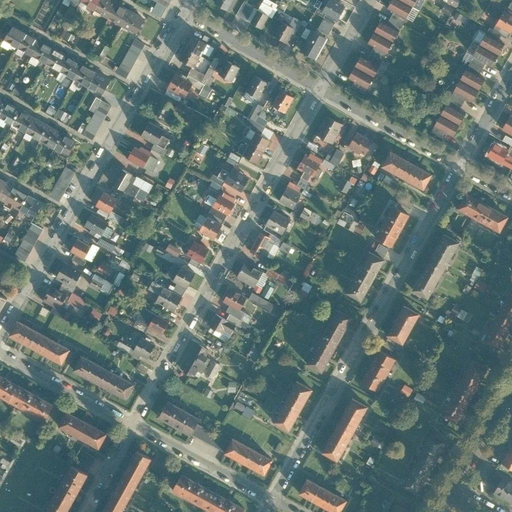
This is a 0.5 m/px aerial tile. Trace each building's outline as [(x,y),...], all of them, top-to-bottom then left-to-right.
[(82,0),(81,2),(95,10),(100,0),(82,0)] [(114,0),(100,0),(95,10),(109,18),(118,2),(114,0)] [(162,16),(171,0),(158,0),(153,10),(162,16)] [(216,0),(215,3),(228,10),(233,0),(216,0)] [(340,18),(346,6),(334,0),(315,0),(313,5),(340,18)] [(406,18),(413,6),(401,0),(391,0),(387,7),(394,11),(406,18)] [(132,10),(118,2),(109,18),(123,26),(132,10)] [(251,23),(261,28),(273,8),(262,2),(251,23)] [(244,3),(237,14),(248,20),(254,9),(244,3)] [(446,4),(443,11),(452,15),(455,8),(446,4)] [(496,23),(511,32),(511,30),(511,14),(493,4),(489,13),(499,19),(496,23)] [(132,10),(123,26),(137,34),(146,18),(132,10)] [(390,16),(403,23),(406,18),(394,11),(390,16)] [(273,35),(286,42),(295,27),(290,25),(293,19),(286,15),(283,21),(282,20),(273,35)] [(387,22),(400,29),(403,23),(390,16),(387,22)] [(329,35),(336,23),(325,17),(318,29),(329,35)] [(457,28),(461,21),(454,18),(451,24),(457,28)] [(387,22),(381,19),(374,31),(393,41),(400,29),(387,22)] [(301,37),(307,27),(302,24),(296,34),(301,37)] [(13,25),(4,40),(18,48),(27,32),(13,25)] [(485,33),(498,40),(502,34),(489,26),(485,33)] [(300,51),(316,59),(327,37),(312,29),(300,51)] [(393,41),(374,31),(368,43),(374,46),(386,53),(393,41)] [(41,40),(27,32),(18,48),(33,56),(41,40)] [(479,44),(498,55),(505,44),(498,40),(485,33),(479,44)] [(186,48),(202,56),(208,45),(192,37),(186,48)] [(126,78),(146,44),(136,38),(116,73),(126,78)] [(41,40),(33,56),(47,64),(56,48),(41,40)] [(479,44),(473,55),(486,62),(492,66),(498,55),(479,44)] [(374,46),(370,52),(383,59),(386,53),(374,46)] [(70,56),(56,48),(47,64),(61,72),(70,56)] [(186,48),(180,59),(195,67),(202,56),(186,48)] [(367,58),(380,65),(383,59),(370,52),(367,58)] [(367,58),(361,54),(354,66),(373,77),(380,65),(367,58)] [(486,62),(473,55),(469,62),(482,69),(486,62)] [(70,56),(61,72),(75,79),(84,64),(70,56)] [(226,59),(218,73),(232,81),(240,67),(226,59)] [(478,76),(482,69),(469,62),(465,69),(478,76)] [(98,72),(84,64),(75,79),(89,87),(98,72)] [(373,77),(354,66),(348,78),(354,81),(367,88),(373,77)] [(205,74),(193,68),(190,75),(201,81),(205,74)] [(459,80),(479,90),(485,79),(478,76),(465,69),(459,80)] [(98,72),(89,87),(102,95),(111,79),(98,72)] [(194,83),(176,74),(168,88),(179,94),(186,98),(194,83)] [(267,83),(254,76),(246,90),(259,97),(267,83)] [(459,80),(453,91),(466,98),(473,101),(479,90),(459,80)] [(367,88),(354,81),(351,87),(364,94),(367,88)] [(179,94),(168,88),(165,93),(176,99),(179,94)] [(294,97),(280,90),(273,105),(286,112),(294,97)] [(466,98),(453,91),(450,97),(463,104),(466,98)] [(227,94),(222,108),(231,111),(237,98),(227,94)] [(163,97),(154,113),(172,123),(177,115),(171,112),(175,104),(163,97)] [(459,110),(463,104),(450,97),(446,103),(459,110)] [(93,139),(112,106),(102,100),(83,134),(93,139)] [(8,101),(0,114),(0,118),(13,125),(22,109),(8,101)] [(259,103),(251,118),(266,126),(269,121),(259,116),(264,106),(259,103)] [(440,115),(459,125),(465,113),(459,110),(446,103),(440,115)] [(35,117),(22,109),(13,125),(27,133),(35,117)] [(511,115),(510,114),(502,129),(511,134),(511,115)] [(344,124),(328,115),(317,134),(333,143),(344,124)] [(440,115),(434,126),(447,133),(453,136),(459,125),(440,115)] [(35,117),(27,133),(41,141),(49,125),(35,117)] [(263,132),(266,126),(251,118),(248,124),(263,132)] [(149,122),(142,135),(155,143),(166,149),(171,139),(163,135),(165,130),(149,122)] [(64,133),(49,125),(41,141),(55,148),(64,133)] [(447,133),(434,126),(431,132),(443,138),(447,133)] [(257,132),(251,143),(264,151),(270,139),(257,132)] [(373,141),(357,132),(350,146),(354,148),(353,150),(361,154),(362,153),(366,155),(373,141)] [(64,133),(55,148),(69,156),(77,140),(64,133)] [(166,149),(155,143),(152,148),(165,155),(168,150),(166,149)] [(199,150),(206,154),(210,147),(203,143),(199,150)] [(244,156),(257,163),(264,151),(251,143),(244,156)] [(495,143),(488,155),(511,168),(511,158),(506,156),(508,151),(495,143)] [(135,146),(128,158),(137,163),(153,172),(160,160),(151,155),(152,153),(142,148),(141,149),(135,146)] [(346,153),(338,149),(331,162),(338,166),(346,153)] [(232,152),(229,161),(239,164),(242,155),(232,152)] [(411,163),(390,152),(382,168),(403,179),(411,163)] [(306,154),(298,167),(314,177),(322,164),(306,154)] [(433,175),(411,163),(403,179),(424,190),(433,175)] [(60,201),(76,172),(65,167),(49,195),(60,201)] [(223,168),(218,176),(225,181),(243,191),(250,179),(233,169),(231,172),(223,168)] [(122,170),(114,185),(135,197),(133,200),(141,205),(148,191),(134,184),(137,177),(122,170)] [(213,181),(222,186),(225,181),(218,176),(213,174),(210,179),(213,181)] [(1,179),(0,181),(0,199),(6,203),(15,187),(1,179)] [(222,186),(213,181),(209,187),(219,192),(222,186)] [(29,194),(15,187),(6,203),(20,211),(29,194)] [(287,187),(279,201),(294,209),(302,195),(287,187)] [(104,192),(97,205),(100,207),(111,213),(118,200),(104,192)] [(489,205),(467,193),(458,210),(480,222),(489,205)] [(29,194),(20,211),(34,218),(43,202),(29,194)] [(224,196),(220,194),(214,206),(228,214),(230,215),(236,203),(235,202),(236,200),(225,194),(224,196)] [(400,209),(410,214),(415,204),(406,199),(400,209)] [(393,205),(375,237),(394,248),(412,216),(410,214),(400,209),(393,205)] [(489,205),(480,222),(501,233),(510,216),(489,205)] [(228,214),(214,206),(210,212),(225,220),(228,214)] [(111,213),(100,207),(98,212),(108,218),(111,213)] [(309,220),(314,211),(308,207),(302,216),(309,220)] [(274,210),(266,225),(277,231),(283,235),(292,220),(274,210)] [(222,225),(225,220),(210,212),(208,216),(222,225)] [(109,223),(92,214),(85,227),(102,236),(109,223)] [(208,216),(199,230),(215,240),(224,225),(222,225),(208,216)] [(25,262),(44,229),(34,223),(15,256),(25,262)] [(277,231),(266,225),(264,229),(275,235),(277,231)] [(261,232),(250,250),(264,258),(265,256),(268,257),(276,241),(261,232)] [(428,262),(444,271),(460,242),(444,233),(428,262)] [(116,245),(101,237),(98,243),(113,251),(116,245)] [(39,238),(34,252),(39,253),(44,240),(39,238)] [(78,239),(71,250),(76,253),(86,259),(92,247),(78,239)] [(194,241),(187,254),(193,257),(202,263),(210,249),(194,241)] [(288,257),(294,245),(286,241),(280,253),(288,257)] [(169,250),(180,255),(183,248),(171,243),(169,250)] [(374,254),(384,260),(390,249),(380,244),(374,254)] [(358,272),(376,281),(387,261),(384,260),(374,254),(369,251),(358,272)] [(86,259),(76,253),(72,259),(84,266),(87,259),(86,259)] [(202,263),(193,257),(190,263),(199,268),(202,263)] [(264,272),(245,262),(237,276),(256,286),(264,272)] [(444,271),(428,262),(412,292),(429,300),(444,271)] [(83,272),(65,263),(57,277),(64,281),(75,287),(83,272)] [(113,270),(101,264),(98,270),(109,276),(113,270)] [(172,265),(166,276),(178,282),(189,288),(197,274),(182,266),(180,270),(172,265)] [(479,277),(484,269),(479,266),(474,274),(479,277)] [(289,279),(270,268),(266,274),(286,285),(289,279)] [(358,272),(346,292),(364,302),(376,281),(358,272)] [(104,285),(93,279),(89,286),(101,292),(104,285)] [(480,279),(476,286),(490,294),(494,287),(480,279)] [(76,287),(75,287),(64,281),(62,286),(73,292),(76,287)] [(173,291),(154,281),(150,289),(160,295),(155,302),(174,313),(184,297),(173,291)] [(189,288),(178,282),(175,287),(186,293),(189,288)] [(73,292),(62,286),(59,291),(68,296),(71,297),(73,292)] [(59,291),(51,287),(43,301),(54,307),(60,310),(61,307),(68,296),(59,291)] [(186,293),(175,287),(173,291),(184,297),(186,293)] [(511,287),(499,312),(511,319),(511,287)] [(230,288),(223,300),(230,304),(241,310),(248,298),(230,288)] [(10,299),(0,293),(0,310),(3,312),(10,299)] [(475,309),(479,303),(470,297),(466,304),(475,309)] [(241,310),(230,304),(226,312),(230,314),(239,318),(243,311),(241,310)] [(404,305),(386,337),(388,338),(398,343),(403,346),(420,314),(404,305)] [(68,310),(61,307),(60,310),(54,307),(51,312),(63,319),(68,310)] [(92,313),(101,319),(104,313),(95,308),(92,313)] [(144,308),(137,320),(149,327),(163,335),(170,322),(144,308)] [(330,323),(348,332),(355,319),(337,309),(330,323)] [(482,343),(499,352),(511,327),(511,319),(499,312),(482,343)] [(227,320),(216,314),(209,326),(215,329),(213,334),(220,338),(225,330),(233,334),(235,329),(237,325),(227,320)] [(230,314),(227,320),(237,325),(235,329),(244,333),(246,328),(242,326),(245,321),(239,318),(230,314)] [(149,327),(137,320),(134,326),(146,333),(149,327)] [(10,337),(23,344),(31,328),(18,321),(10,337)] [(330,323),(314,350),(332,359),(348,332),(330,323)] [(23,344),(36,351),(45,336),(31,328),(23,344)] [(36,351),(49,358),(58,343),(45,336),(36,351)] [(157,345),(141,337),(133,350),(149,359),(157,345)] [(393,352),(398,343),(388,338),(383,347),(393,352)] [(132,348),(120,341),(117,347),(129,353),(132,348)] [(49,358),(62,366),(71,350),(58,343),(49,358)] [(191,358),(207,367),(211,359),(207,357),(210,350),(199,344),(191,358)] [(396,358),(380,349),(362,382),(378,391),(396,358)] [(314,350),(307,363),(325,373),(332,359),(314,350)] [(81,355),(73,370),(100,384),(108,370),(81,355)] [(191,358),(184,371),(192,376),(193,374),(197,376),(199,372),(203,374),(207,367),(191,358)] [(209,368),(217,372),(221,365),(213,360),(209,368)] [(463,379),(479,388),(489,370),(473,361),(463,379)] [(217,372),(209,368),(206,374),(213,378),(217,372)] [(108,370),(100,384),(128,399),(136,385),(108,370)] [(0,395),(13,403),(21,386),(0,374),(0,395)] [(463,379),(452,399),(468,408),(479,388),(463,379)] [(285,402),(303,411),(314,391),(297,381),(285,402)] [(411,396),(415,388),(407,384),(403,391),(411,396)] [(21,386),(13,403),(45,419),(54,403),(21,386)] [(368,406),(353,397),(342,416),(358,424),(368,406)] [(452,399),(442,417),(458,426),(468,408),(452,399)] [(168,401),(159,417),(193,436),(200,425),(202,420),(168,401)] [(285,402),(274,422),(291,431),(303,411),(285,402)] [(59,426),(72,433),(81,418),(67,410),(59,426)] [(347,443),(358,424),(342,416),(332,435),(347,443)] [(94,425),(81,418),(72,433),(85,440),(94,425)] [(382,447),(393,427),(384,423),(373,442),(382,447)] [(99,447),(107,432),(94,425),(85,440),(99,447)] [(232,442),(200,425),(193,436),(226,453),(232,442)] [(423,447),(439,456),(446,442),(430,433),(423,447)] [(347,443),(332,435),(322,454),(337,462),(347,443)] [(226,453),(238,460),(246,446),(233,439),(232,442),(226,453)] [(238,460),(251,467),(259,453),(246,446),(238,460)] [(423,447),(416,461),(432,469),(439,456),(423,447)] [(145,469),(152,457),(137,449),(130,462),(145,469)] [(511,451),(511,450),(500,467),(509,472),(511,469),(511,451)] [(76,467),(87,473),(95,457),(84,451),(76,467)] [(251,467),(264,474),(272,460),(259,453),(251,467)] [(408,476),(424,484),(432,469),(416,461),(408,476)] [(133,491),(145,469),(130,462),(118,483),(133,491)] [(53,496),(70,505),(88,473),(87,473),(76,467),(71,464),(53,496)] [(173,490),(204,507),(213,491),(182,473),(173,490)] [(486,482),(497,489),(503,479),(492,473),(486,482)] [(401,489),(417,497),(424,484),(408,476),(401,489)] [(321,486),(307,479),(298,496),(312,503),(321,486)] [(511,483),(503,479),(497,489),(494,495),(511,505),(511,483)] [(120,511),(121,511),(133,491),(118,483),(106,504),(120,511)] [(334,493),(321,486),(312,503),(325,510),(334,493)] [(214,511),(243,511),(245,508),(213,491),(204,507),(214,511)] [(334,493),(325,510),(328,511),(340,511),(347,500),(334,493)] [(44,511),(66,511),(70,505),(53,496),(44,511)]
